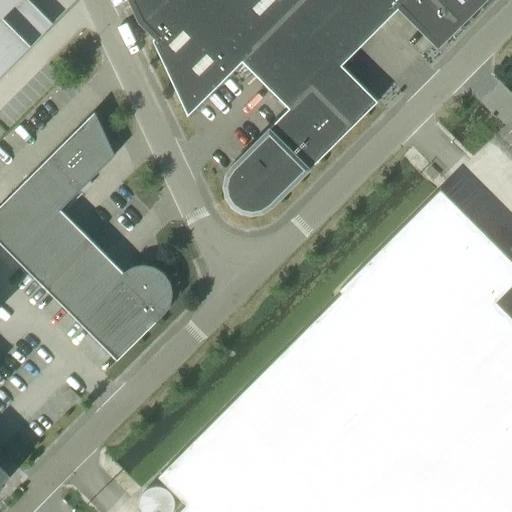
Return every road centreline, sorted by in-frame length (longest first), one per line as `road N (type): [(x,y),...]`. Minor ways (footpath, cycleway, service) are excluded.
road 1 (unclassified): [(232,288),(511,13)]
road 2 (unclassified): [(96,0),(232,288)]
road 3 (unclassified): [(24,511),(45,477),(232,288)]
